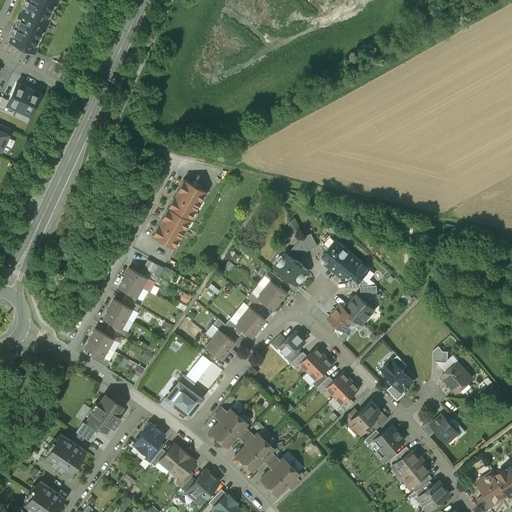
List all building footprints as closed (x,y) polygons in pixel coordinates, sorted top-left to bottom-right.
[(24,0),(22,6),(24,7),(22,13),(44,22),(47,16),(49,17),(55,4),(53,3),(54,0),(24,0)] [(17,17),(14,24),(16,25),(14,28),(13,27),(10,34),(12,35),(9,41),(32,51),(35,44),(37,45),(44,30),(41,29),(44,22),(22,13),(20,18),(17,17)] [(40,94),(16,83),(8,100),(6,104),(7,104),(15,108),(13,110),(29,117),(40,94)] [(0,108),(4,110),(7,104),(6,104),(8,100),(2,97),(0,100),(0,108)] [(0,130),(8,134),(11,129),(0,124),(0,130)] [(0,130),(0,149),(1,150),(8,134),(0,130)] [(183,179),(151,236),(174,249),(206,191),(183,179)] [(311,234),(300,239),(306,252),(317,247),(311,234)] [(300,239),(287,255),(293,259),(296,260),(299,261),(306,252),(300,239)] [(335,241),(326,251),(327,254),(325,256),(323,256),(321,258),(321,261),(323,262),(326,262),(330,265),(330,268),(335,272),(350,254),(347,251),(346,248),(344,246),(341,244),(338,243),(335,241)] [(296,260),(293,259),(287,255),(285,253),(274,267),(290,280),(297,285),(308,271),(303,267),(302,264),(299,262),(296,260)] [(369,269),(350,254),(335,272),(340,277),(352,276),(356,279),(359,281),(361,278),(369,269)] [(139,274),(129,268),(123,278),(141,288),(146,278),(139,274)] [(153,274),(142,269),(139,274),(146,278),(150,280),(153,274)] [(282,281),(268,270),(264,275),(271,280),(279,286),(282,281)] [(141,288),(123,278),(118,288),(127,293),(135,298),(141,288)] [(359,281),(356,279),(355,281),(349,281),(349,288),(360,287),(367,286),(367,283),(361,278),(359,281)] [(279,286),(271,280),(264,289),(279,301),(286,292),(279,286)] [(297,285),(290,280),(286,284),(296,292),(300,287),(297,285)] [(376,285),(367,286),(360,287),(361,294),(377,293),(376,285)] [(264,289),(257,297),(265,304),(272,310),(279,301),(264,289)] [(135,298),(127,293),(124,298),(134,304),(137,298),(135,298)] [(257,297),(251,293),(247,298),(250,300),(261,309),(265,304),(257,297)] [(374,310),(356,295),(345,309),(344,309),(355,318),(362,324),(374,310)] [(134,304),(124,298),(121,303),(131,309),(136,312),(139,307),(134,304)] [(121,303),(114,299),(108,309),(126,319),(131,309),(121,303)] [(261,309),(250,300),(246,305),(249,307),(257,313),(261,309)] [(345,309),(339,304),(328,318),(337,326),(344,332),(344,331),(355,318),(344,309),(345,309)] [(257,313),(249,307),(242,316),(258,328),(265,320),(257,313)] [(126,319),(108,309),(103,319),(110,323),(120,329),(120,328),(126,319)] [(258,328),(242,316),(235,324),(235,325),(242,331),(251,337),(258,328)] [(225,324),(217,318),(212,324),(218,329),(219,329),(226,335),(231,329),(225,324)] [(235,324),(229,319),(225,324),(231,329),(239,335),(242,331),(235,325),(235,324)] [(120,329),(110,323),(107,328),(122,337),(126,331),(120,328),(120,329)] [(344,332),(337,326),(332,332),(343,341),(349,335),(344,331),(344,332)] [(70,332),(63,328),(61,332),(68,336),(70,332)] [(122,337),(107,328),(104,333),(113,338),(112,339),(119,343),(122,337)] [(104,333),(95,329),(90,338),(107,348),(112,339),(113,338),(104,333)] [(226,335),(219,329),(218,329),(211,338),(227,350),(234,342),(226,335)] [(298,331),(295,331),(286,340),(279,347),(288,356),(289,357),(297,349),(305,341),(300,337),(300,334),(298,331)] [(280,334),(271,343),(277,350),(279,347),(286,340),(280,334)] [(107,348),(90,338),(84,348),(102,358),(107,348)] [(227,350),(211,338),(204,347),(220,359),(227,350)] [(442,351),(438,346),(433,350),(432,361),(447,362),(448,351),(442,351)] [(307,356),(299,363),(300,364),(308,372),(324,356),(316,347),(307,356)] [(297,349),(289,357),(288,356),(286,358),(291,363),(301,354),(297,349)] [(301,354),(291,363),(295,368),(300,364),(299,363),(307,356),(303,352),(301,354)] [(406,366),(397,355),(393,359),(402,370),(406,366)] [(324,356),(308,372),(316,380),(316,381),(323,374),(333,364),(324,356)] [(402,370),(393,359),(382,369),(394,383),(402,391),(412,381),(402,370)] [(456,362),(441,375),(455,391),(466,382),(468,382),(471,380),(471,377),(469,375),(466,375),(463,370),(463,368),(460,364),(457,364),(456,362)] [(135,365),(130,375),(137,378),(142,368),(135,365)] [(333,381),(326,388),(334,396),(351,380),(342,372),(333,381)] [(194,383),(183,374),(177,381),(179,382),(179,381),(189,389),(194,383)] [(323,374),(316,381),(316,380),(312,384),(317,388),(327,378),(323,374)] [(327,378),(317,388),(321,393),(326,388),(333,381),(329,377),(327,378)] [(351,380),(334,396),(343,405),(349,398),(359,389),(351,380)] [(166,398),(165,399),(175,407),(187,416),(201,399),(189,389),(179,381),(179,382),(166,398)] [(402,391),(394,383),(387,390),(397,400),(405,394),(402,391)] [(121,410),(103,397),(98,404),(95,403),(90,411),(92,412),(88,419),(106,431),(110,426),(112,428),(120,417),(117,415),(121,410)] [(175,407),(165,399),(166,398),(164,397),(159,404),(171,413),(175,407)] [(343,405),(337,410),(341,415),(354,403),(349,398),(343,405)] [(371,400),(362,408),(361,409),(358,412),(358,413),(352,419),(349,421),(361,434),(371,424),(376,420),(374,418),(381,411),(377,407),(377,406),(372,402),(371,400)] [(222,407),(214,417),(219,420),(227,411),(222,407)] [(219,420),(210,431),(218,438),(238,415),(229,408),(219,420)] [(354,408),(348,414),(352,419),(358,413),(358,412),(354,408)] [(381,411),(374,418),(376,420),(380,425),(388,418),(381,411)] [(238,415),(218,438),(227,446),(236,435),(244,426),(246,423),(238,415)] [(448,423),(441,415),(431,424),(436,430),(447,443),(455,435),(458,433),(448,423)] [(465,432),(453,419),(448,423),(458,433),(455,435),(458,438),(465,432)] [(380,425),(376,420),(371,424),(376,429),(380,425)] [(431,424),(428,421),(421,428),(428,437),(436,430),(431,424)] [(97,432),(82,422),(75,432),(90,442),(97,432)] [(147,424),(142,430),(142,433),(144,434),(135,445),(147,454),(149,452),(158,441),(159,441),(163,435),(149,423),(147,424)] [(380,434),(374,439),(375,440),(378,437),(383,444),(383,446),(381,447),(387,454),(393,449),(404,440),(400,436),(401,435),(398,431),(397,432),(391,425),(380,434)] [(244,426),(236,435),(241,439),(249,430),(244,426)] [(376,429),(365,439),(369,444),(375,440),(374,439),(380,434),(376,429)] [(249,430),(241,439),(245,444),(254,435),(249,430)] [(245,444),(236,454),(244,462),(264,440),(256,432),(254,435),(245,444)] [(60,433),(55,441),(56,441),(48,451),(43,458),(67,475),(74,465),(74,463),(75,461),(77,461),(84,450),(60,433)] [(264,440),(244,462),(252,470),(262,459),(270,450),(273,448),(264,440)] [(158,441),(149,452),(144,458),(150,462),(161,448),(163,445),(158,441)] [(173,444),(159,460),(170,469),(184,452),(179,447),(178,448),(173,444)] [(397,454),(394,457),(398,461),(410,451),(406,446),(397,454)] [(393,449),(387,454),(381,458),(386,463),(394,457),(397,454),(393,449)] [(270,450),(262,459),(266,464),(275,455),(270,450)] [(398,461),(395,464),(397,466),(399,479),(421,461),(412,450),(398,461)] [(184,452),(170,469),(180,478),(187,470),(195,461),(189,457),(190,456),(184,452)] [(275,455),(266,464),(271,468),(279,459),(275,455)] [(271,468),(260,478),(268,486),(290,465),(282,457),(271,468)] [(421,461),(399,479),(410,483),(412,486),(415,483),(428,473),(429,472),(421,461)] [(290,465),(268,486),(276,494),(286,484),(295,476),(298,473),(290,465)] [(511,472),(508,466),(494,475),(507,495),(508,497),(511,494),(511,472)] [(196,480),(187,489),(190,491),(197,498),(200,498),(202,496),(204,497),(207,497),(211,493),(210,491),(219,481),(205,469),(196,480)] [(187,470),(180,478),(176,483),(181,487),(192,474),(187,470)] [(492,471),(477,481),(485,494),(492,505),(492,504),(507,495),(492,471)] [(428,473),(415,483),(419,488),(430,480),(432,478),(428,473)] [(181,487),(180,488),(188,494),(190,491),(187,489),(196,480),(191,476),(181,487)] [(295,476),(286,484),(291,489),(300,481),(295,476)] [(419,488),(415,491),(419,496),(433,485),(430,480),(419,488)] [(64,498),(39,481),(34,488),(35,488),(28,499),(27,498),(22,505),(31,511),(53,511),(54,510),(53,510),(54,508),(55,508),(57,508),(64,498)] [(419,496),(417,497),(427,511),(449,494),(439,481),(433,485),(419,496)] [(221,489),(208,502),(213,507),(224,495),(224,496),(226,494),(221,489)] [(485,494),(476,499),(484,511),(493,506),(492,504),(492,505),(485,494)] [(224,495),(213,507),(215,509),(212,511),(234,511),(238,509),(234,505),(236,502),(228,495),(226,498),(224,496),(224,495)]
